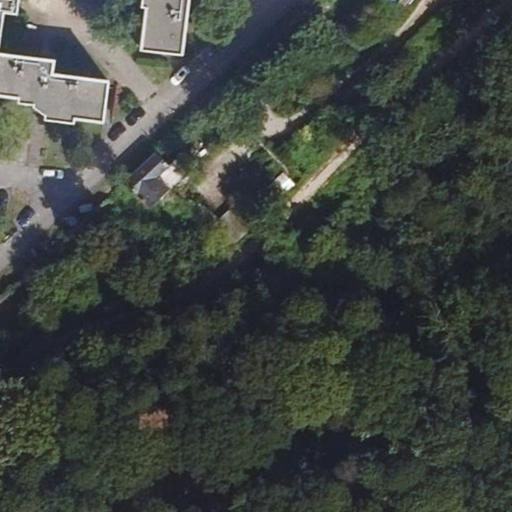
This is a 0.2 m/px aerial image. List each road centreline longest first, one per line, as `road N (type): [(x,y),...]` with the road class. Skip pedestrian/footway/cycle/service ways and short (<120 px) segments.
road 1 (track): [(0,420),(183,303),(511,7)]
road 2 (residential): [(0,256),(272,0)]
